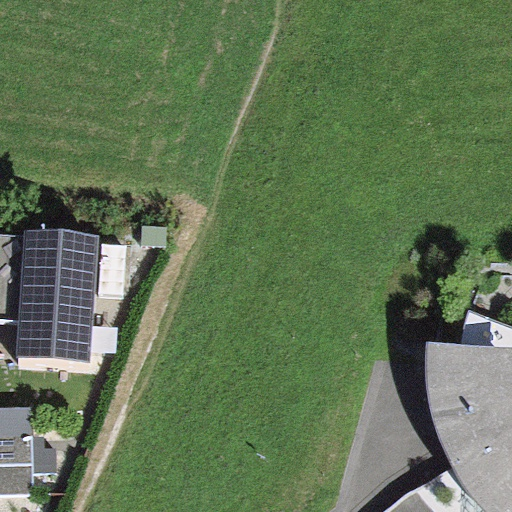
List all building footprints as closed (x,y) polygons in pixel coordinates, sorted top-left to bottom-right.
[(166,228),(143,228),(143,244),(165,245),(166,228)] [(16,360),(91,364),(92,353),(93,327),(98,234),(25,230),(24,237),(0,236),(0,321),(18,322),(16,360)] [(126,246),(102,245),(100,297),(124,298),(126,246)] [(511,511),(511,329),(468,311),(464,344),(428,343),(428,381),(436,418),(447,452),(463,481),(484,511),(486,511),(511,511)] [(118,328),(93,327),(92,353),(117,354),(118,328)] [(0,496),(33,497),(33,471),(56,471),(56,449),(44,449),(44,439),(33,439),(33,408),(0,408),(0,496)]
